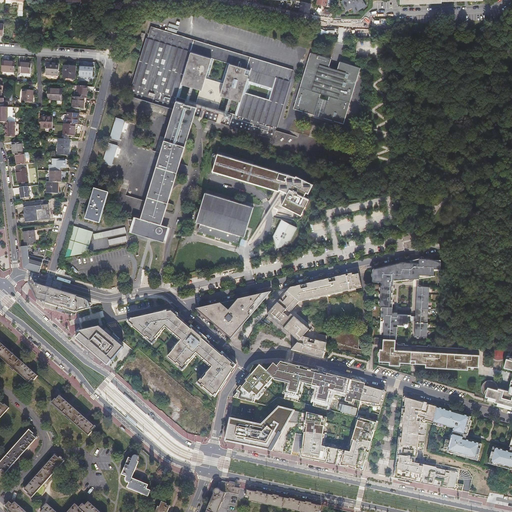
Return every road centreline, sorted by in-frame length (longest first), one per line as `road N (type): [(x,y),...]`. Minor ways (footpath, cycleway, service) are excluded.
road 1 (primary): [(488,511),(212,451)]
road 2 (residential): [(245,360),(280,353),(511,417)]
road 3 (primary): [(0,306),(168,457),(208,471)]
road 4 (primary): [(212,451),(178,437),(5,286)]
road 5 (residential): [(49,281),(109,57)]
road 6 (residential): [(184,307),(401,254)]
road 7 (primary): [(208,471),(399,511)]
road 8 (residential): [(215,0),(365,26)]
road 9 (residential): [(506,0),(489,12),(378,13),(365,26)]
road 10 (residential): [(0,501),(44,449),(37,420),(0,389)]
road 11 (track): [(389,26),(482,51),(511,40)]
road 12 (unclassified): [(49,281),(104,298),(165,291)]
